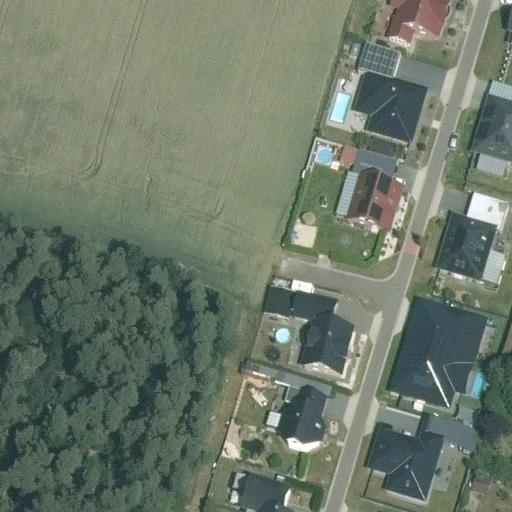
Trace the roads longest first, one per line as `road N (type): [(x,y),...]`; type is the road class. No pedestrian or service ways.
road 1 (residential): [(392,300),(484,0)]
road 2 (residential): [(331,511),(392,300)]
